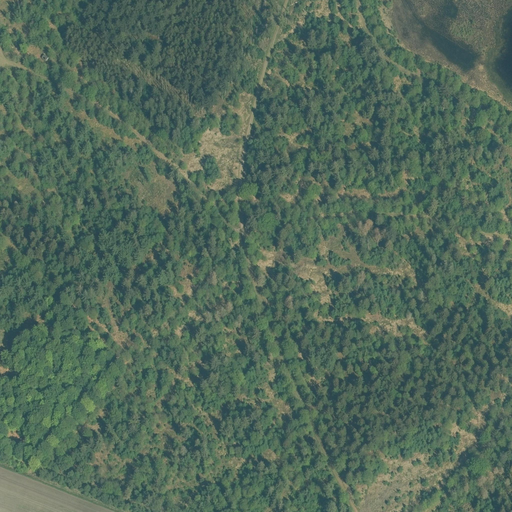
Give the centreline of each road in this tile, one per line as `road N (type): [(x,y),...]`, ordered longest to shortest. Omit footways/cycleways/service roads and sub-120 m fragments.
road 1 (track): [(358,511),(294,385),(239,232),(96,101),(9,60),(0,68)]
road 2 (track): [(36,469),(243,237),(326,211),(388,208),(511,231)]
road 3 (track): [(239,232),(244,152),(287,0)]
road 4 (track): [(511,137),(382,55),(357,0)]
road 5 (track): [(0,236),(127,366)]
road 6 (track): [(154,511),(0,454)]
road 7 (track): [(427,511),(481,457),(511,387)]
